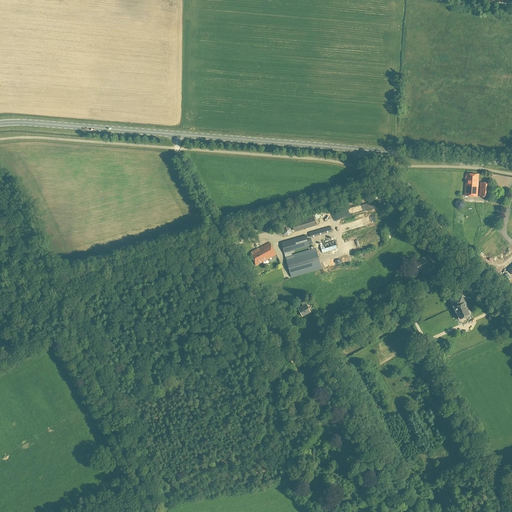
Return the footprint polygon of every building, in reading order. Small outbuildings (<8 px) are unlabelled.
[(477,196),(478,174),(466,173),(465,195),(477,196)] [(490,197),(491,183),(480,182),(479,196),(490,197)] [(454,199),(454,208),(463,208),(463,199),(454,199)] [(295,231),(315,225),(312,214),(291,221),(295,231)] [(361,224),(379,220),(378,214),(360,219),(361,224)] [(289,236),(292,233),(290,227),(286,227),(284,224),(280,228),(282,230),(283,235),(289,236)] [(310,237),(332,231),(330,226),(309,233),(310,237)] [(355,234),(358,246),(367,244),(364,232),(355,234)] [(281,243),(285,257),(291,255),(290,251),(310,246),(307,235),(281,243)] [(321,253),(335,248),(333,240),(318,244),(321,253)] [(256,265),(276,254),(270,242),(258,248),(258,249),(250,253),(256,265)] [(505,242),(490,253),(493,256),(507,246),(505,242)] [(291,277),(321,269),(316,248),(285,257),(291,277)] [(428,254),(436,262),(440,258),(431,251),(428,254)] [(415,262),(420,271),(429,266),(431,265),(429,261),(427,262),(425,257),(415,262)] [(460,318),(469,314),(465,303),(462,295),(450,300),(454,308),(455,308),(460,318)] [(303,316),(311,312),(305,301),(302,303),(303,306),(298,309),(303,316)] [(342,368),(347,366),(342,357),(337,359),(342,368)]
